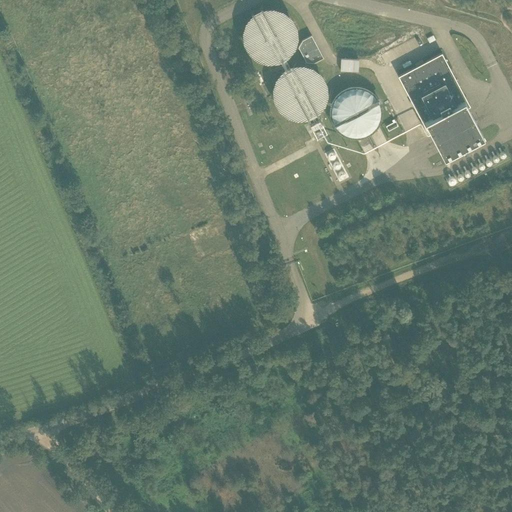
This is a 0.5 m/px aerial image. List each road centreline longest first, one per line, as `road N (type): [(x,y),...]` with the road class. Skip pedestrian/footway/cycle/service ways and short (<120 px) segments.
road 1 (unclassified): [(0,442),(212,366),(309,316)]
road 2 (track): [(502,248),(309,316)]
